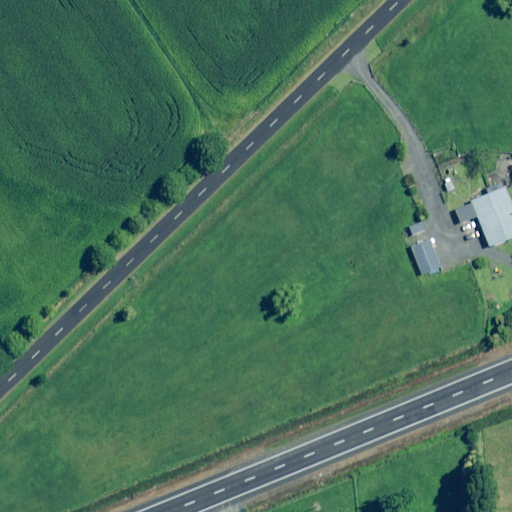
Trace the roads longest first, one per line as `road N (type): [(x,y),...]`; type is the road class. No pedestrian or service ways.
road 1 (residential): [(0,389),(402,0)]
road 2 (primary): [(511,373),(173,511)]
